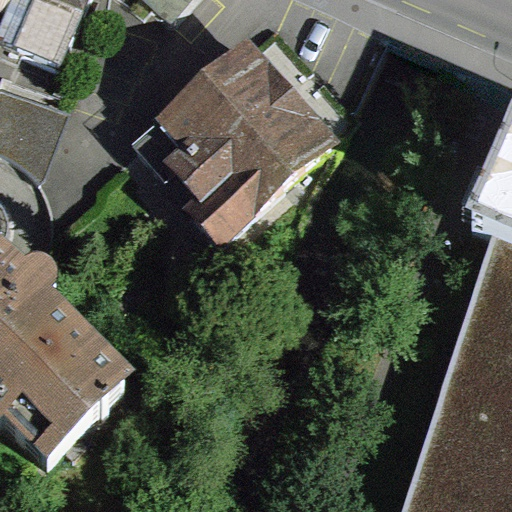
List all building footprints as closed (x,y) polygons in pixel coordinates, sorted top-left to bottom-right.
[(12,0),(0,29),(0,52),(17,59),(58,76),(89,0),(12,0)] [(191,0),(141,0),(172,24),(191,0)] [(334,148),(249,53),(136,153),(165,186),(177,175),(206,208),(191,222),(217,252),(334,148)] [(0,105),(0,165),(51,186),(77,123),(5,93),(0,105)] [(495,245),(405,511),(511,511),(511,138),(472,234),(495,245)] [(28,276),(0,250),(0,435),(6,429),(48,472),(136,387),(53,302),(57,299),(58,290),(57,280),(48,272),(40,271),(31,272),(28,276)]
